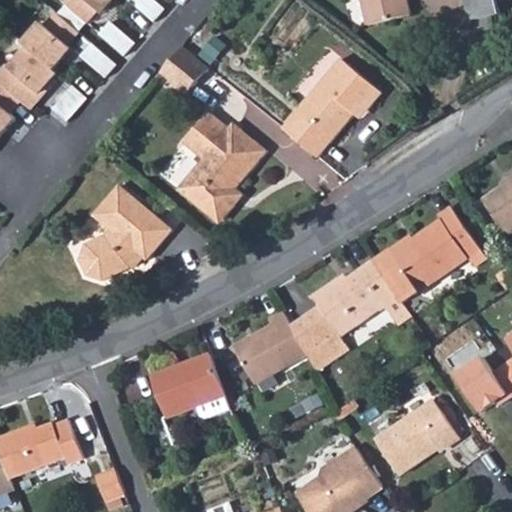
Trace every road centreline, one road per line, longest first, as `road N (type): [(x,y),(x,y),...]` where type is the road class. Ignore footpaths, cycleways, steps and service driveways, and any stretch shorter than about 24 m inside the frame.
road 1 (residential): [(87,353),(242,277),(453,146),(511,91)]
road 2 (residential): [(0,245),(204,0)]
road 3 (residential): [(87,353),(147,511)]
